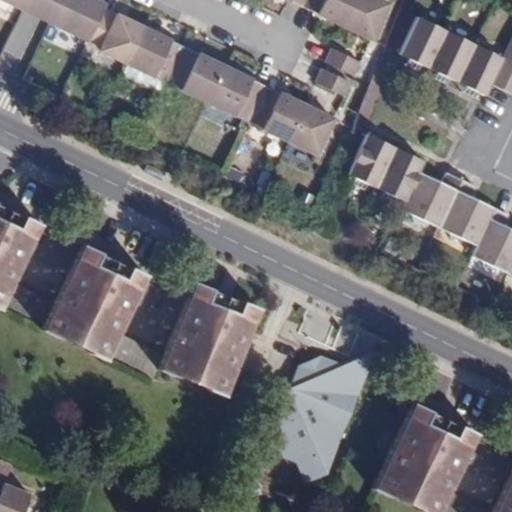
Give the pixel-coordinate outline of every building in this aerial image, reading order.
[(4,0),(22,8),(25,0),(4,0)] [(25,0),(22,8),(36,15),(50,22),(60,0),(25,0)] [(60,0),(50,22),(86,40),(99,14),(102,8),(103,4),(95,0),(60,0)] [(307,0),(305,0),(302,7),(319,15),(323,7),(307,0)] [(355,0),(307,0),(323,7),(319,15),(343,26),(355,0)] [(388,1),(385,0),(355,0),(343,26),(370,39),(388,1)] [(108,10),(102,8),(99,14),(112,21),(115,14),(108,10)] [(99,14),(86,40),(84,44),(125,63),(142,27),(115,14),(112,21),(99,14)] [(426,67),(442,32),(412,17),(396,54),(403,57),(416,63),(426,67)] [(142,27),(125,63),(166,83),(180,54),(183,47),(176,43),(169,40),(142,27)] [(454,81),(471,46),(442,32),(426,67),(433,71),(445,77),(454,81)] [(511,32),(500,59),(488,84),(511,95),(511,93),(511,32)] [(482,94),(488,84),(500,59),(471,46),(454,81),(462,85),(475,91),(482,94)] [(190,50),(183,47),(180,54),(193,60),(196,53),(190,50)] [(352,75),(359,62),(330,48),(324,62),(352,75)] [(180,54),(166,83),(206,102),(224,66),(196,53),(193,60),(180,54)] [(416,63),(403,57),(400,64),(412,70),(416,63)] [(224,66),(206,102),(239,118),(247,121),(261,93),(246,86),(251,79),(238,73),(224,66)] [(343,95),(349,82),(321,68),(314,82),(343,95)] [(445,77),(433,71),(431,78),(441,84),(445,77)] [(246,86),(261,93),(264,85),(251,79),(246,86)] [(264,85),(261,93),(277,100),(280,93),(270,88),(264,85)] [(471,99),(475,91),(462,85),(459,92),(471,99)] [(261,93),(247,121),(287,140),(303,105),(280,93),(277,100),(261,93)] [(315,153),(332,119),(303,105),(287,140),(315,153)] [(364,183),(372,187),(391,148),(363,134),(344,173),(354,178),(364,183)] [(382,191),(392,197),(399,200),(415,170),(418,161),(391,148),(372,187),(382,191)] [(415,170),(399,200),(397,207),(410,213),(427,221),(433,224),(455,178),(440,172),(435,179),(415,170)] [(361,189),(364,183),(354,178),(350,184),(361,189)] [(469,185),(455,178),(433,224),(445,231),(460,237),(471,243),(489,206),(465,194),(469,185)] [(388,204),(392,197),(382,191),(379,199),(388,204)] [(489,206),(471,243),(467,254),(477,259),(493,266),(504,271),(511,254),(511,228),(498,222),(501,212),(489,206)] [(0,301),(10,282),(25,252),(35,230),(38,225),(21,215),(18,220),(0,211),(0,301)] [(427,221),(410,213),(409,221),(417,225),(427,221)] [(76,250),(35,230),(25,252),(66,271),(76,250)] [(453,242),(460,237),(445,231),(445,238),(453,242)] [(51,301),(40,323),(38,328),(53,336),(56,333),(87,348),(87,352),(102,360),(105,354),(115,333),(130,303),(140,281),(143,275),(127,267),(124,271),(93,255),(94,252),(79,244),(76,250),(66,271),(51,301)] [(493,266),(477,259),(476,266),(486,271),(493,266)] [(160,289),(140,281),(130,303),(150,312),(155,302),(176,311),(187,287),(166,279),(160,289)] [(159,354),(153,368),(170,375),(173,371),(204,384),(204,388),(221,395),(257,308),(239,301),(236,306),(204,293),(206,288),(189,281),(187,287),(176,311),(159,354)] [(10,282),(0,301),(0,303),(40,323),(51,301),(10,282)] [(115,333),(105,354),(150,375),(153,368),(159,354),(115,333)] [(343,365),(358,392),(374,351),(343,365)] [(311,467),(333,459),(343,432),(358,392),(343,365),(320,356),(297,366),(272,429),(284,457),(296,462),(311,467)] [(419,511),(434,511),(435,511),(445,490),(459,460),(470,438),(473,432),(458,425),(456,429),(423,413),(424,410),(409,402),(367,487),(383,495),(385,492),(418,509),(417,511),(419,511)] [(511,462),(511,458),(470,438),(459,460),(503,481),(511,462)] [(328,474),(333,459),(311,467),(296,462),(305,483),(328,474)] [(489,511),(488,511),(511,511),(511,462),(503,481),(489,511)] [(0,511),(20,511),(26,501),(0,489),(0,511)] [(445,490),(435,511),(436,511),(488,511),(489,511),(445,490)]
